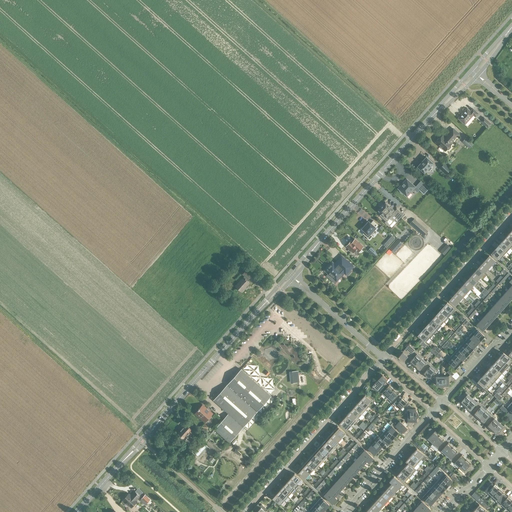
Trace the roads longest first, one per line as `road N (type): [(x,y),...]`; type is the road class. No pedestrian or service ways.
road 1 (tertiary): [(77,511),(291,275)]
road 2 (tertiary): [(291,275),(475,72)]
road 3 (residential): [(245,511),(379,362)]
road 4 (residential): [(386,353),(511,214)]
road 5 (residential): [(343,511),(431,411)]
road 6 (residential): [(383,357),(291,275)]
